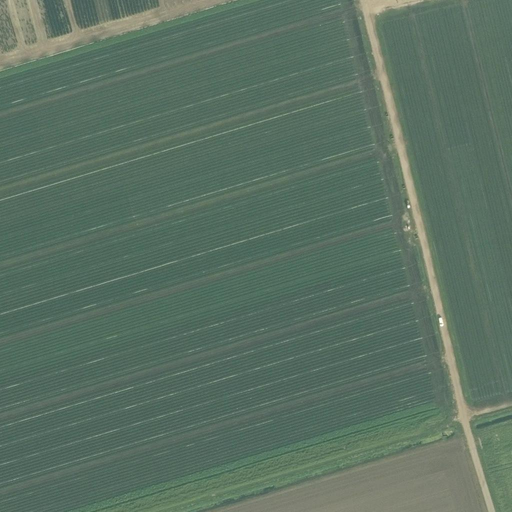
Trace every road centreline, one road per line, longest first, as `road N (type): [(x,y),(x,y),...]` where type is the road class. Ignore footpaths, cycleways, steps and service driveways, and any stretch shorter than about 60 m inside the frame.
road 1 (track): [(364,0),(463,421)]
road 2 (track): [(163,511),(463,421)]
